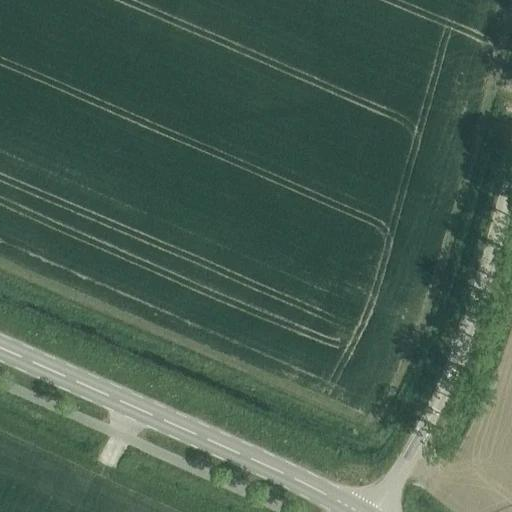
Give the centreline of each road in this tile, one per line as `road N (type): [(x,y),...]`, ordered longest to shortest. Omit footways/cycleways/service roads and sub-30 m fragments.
road 1 (unclassified): [(354,511),(0,348)]
road 2 (unclassified): [(380,511),(479,317),(511,199)]
